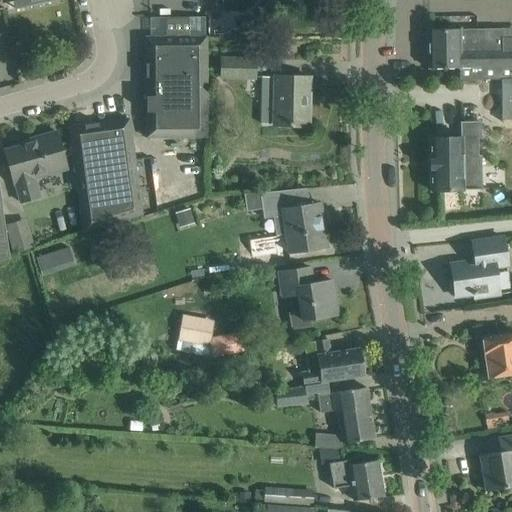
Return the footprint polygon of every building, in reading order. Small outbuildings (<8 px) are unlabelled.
[(147,37),(145,37),(146,137),(206,137),(205,37),(204,37),(204,20),(147,20),(147,37)] [(511,37),(500,38),(500,28),(427,29),(428,68),(459,68),(459,80),(501,79),(511,79),(511,37)] [(220,77),(254,78),(255,60),(221,59),(220,77)] [(309,79),(309,78),(262,76),(261,124),(273,124),(273,125),(308,126),(308,108),(303,107),(304,79),(309,79)] [(511,79),(501,79),(501,120),(511,119),(511,79)] [(83,232),(141,214),(128,119),(69,127),(83,232)] [(488,188),(479,188),(477,137),(480,137),(480,122),(460,122),(460,137),(429,138),(430,191),(488,189),(488,188)] [(36,141),(4,150),(13,184),(15,184),(20,202),(39,197),(34,178),(67,169),(56,131),(35,137),(36,141)] [(259,193),(247,194),(249,206),(255,205),(261,205),(262,209),(263,219),(273,217),(276,235),(248,240),(251,257),(288,252),(306,250),(326,247),(321,216),(320,203),(310,205),(309,205),(292,208),(289,190),(259,193)] [(0,260),(9,257),(0,195),(0,260)] [(189,210),(176,214),(179,224),(192,220),(189,210)] [(452,277),(448,280),(450,291),(454,294),(455,297),(473,294),(474,298),(499,294),(495,267),(507,265),(505,255),(503,237),(472,242),(473,256),(475,264),(468,265),(465,262),(450,264),(452,277)] [(36,256),(42,275),(75,265),(69,247),(36,256)] [(312,283),(309,267),(278,272),(282,297),(298,294),(300,310),(288,312),(291,329),(311,326),(310,319),(337,315),(331,280),(312,283)] [(176,339),(209,346),(213,321),(180,315),(176,339)] [(215,352),(247,349),(245,332),(213,335),(215,352)] [(511,332),(482,337),(487,377),(511,373),(511,332)] [(360,348),(328,353),(326,339),(303,343),(307,370),(306,370),(308,384),(364,376),(360,348)] [(306,404),(304,386),(260,392),(262,408),(276,406),(276,407),(306,404)] [(346,391),(317,395),(319,413),(333,411),(337,410),(338,418),(341,435),(342,443),(354,441),(374,438),(366,388),(346,391)] [(507,411),(485,416),(488,430),(497,428),(496,423),(509,421),(507,411)] [(479,455),(485,491),(511,486),(511,435),(497,438),(499,452),(479,455)] [(348,460),(330,463),(334,488),(352,485),(354,500),(383,496),(377,460),(349,465),(348,460)] [(264,490),(263,502),(311,504),(312,492),(264,490)]
